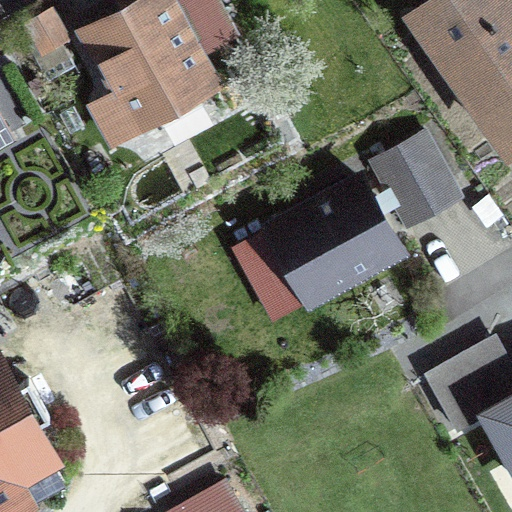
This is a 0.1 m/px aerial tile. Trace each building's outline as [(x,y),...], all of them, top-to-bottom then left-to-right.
[(62,0),(55,0),(25,16),(48,59),(84,40),(62,0)] [(91,102),(115,146),(231,82),(203,31),(231,15),(222,0),(113,0),(77,20),(115,88),(91,102)] [(511,0),(430,0),(411,14),(511,153),(511,0)] [(0,141),(11,135),(0,116),(0,141)] [(260,212),(306,300),(413,244),(399,217),(460,186),(428,125),(260,212)] [(0,341),(0,511),(51,511),(56,510),(40,480),(79,460),(15,334),(0,341)] [(511,404),(485,419),(511,466),(511,404)]
